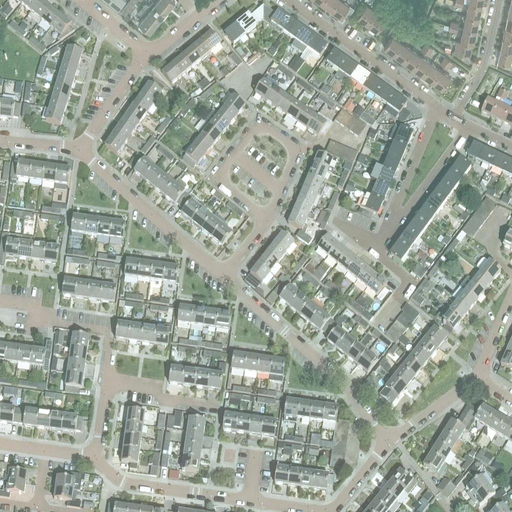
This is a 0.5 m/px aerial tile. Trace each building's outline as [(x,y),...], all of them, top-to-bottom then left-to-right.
[(32,13),(41,1),(40,0),(25,0),(22,5),(32,13)] [(109,0),(108,2),(117,10),(125,0),(109,0)] [(129,0),(122,10),(126,14),(135,3),(131,0),(129,0)] [(158,0),(155,3),(167,13),(175,2),(172,0),(158,0)] [(323,0),(321,4),(331,10),(338,0),(323,0)] [(341,0),(338,0),(331,10),(341,18),(350,6),(341,0)] [(38,25),(41,21),(51,9),(41,1),(32,13),(28,17),(38,25)] [(167,13),(155,3),(152,1),(148,7),(145,4),(141,9),(158,23),(167,13)] [(469,3),(466,16),(479,19),(481,6),(469,3)] [(366,6),(357,19),(364,24),(365,23),(367,25),(367,26),(380,8),(377,6),(373,11),(367,6),(366,6)] [(257,27),(264,22),(263,7),(250,18),(248,17),(237,26),(245,36),(256,27),(257,27)] [(283,32),(291,22),(279,13),(276,16),(263,7),(264,22),(270,26),(271,24),(283,32)] [(380,8),(367,26),(368,26),(370,27),(370,28),(377,33),(387,20),(386,20),(379,15),(383,10),(380,8)] [(51,29),(61,17),(51,9),(41,21),(51,29)] [(150,33),(158,23),(141,9),(137,13),(143,18),(139,24),(150,33)] [(466,16),(463,29),(476,32),(479,19),(466,16)] [(61,17),(51,29),(61,37),(71,25),(61,17)] [(16,32),(19,28),(12,22),(9,26),(16,32)] [(295,41),(303,30),(291,22),(283,32),(295,41)] [(233,46),(245,36),(237,26),(225,36),(233,46)] [(511,28),(504,27),(502,38),(511,40),(511,28)] [(19,28),(16,32),(23,38),(26,34),(19,28)] [(406,29),(402,36),(405,39),(410,32),(406,29)] [(460,41),(460,42),(471,44),(473,45),(476,32),(463,29),(460,41)] [(291,46),(303,55),(307,49),(315,39),(303,30),(295,41),(291,46)] [(410,32),(405,39),(409,42),(414,35),(410,32)] [(201,41),(211,53),(221,45),(211,33),(201,41)] [(392,36),(384,48),(394,55),(402,43),(392,36)] [(36,48),(39,44),(32,38),(29,42),(36,48)] [(511,40),(502,38),(500,50),(511,52),(511,40)] [(315,39),(307,49),(319,58),(327,48),(315,39)] [(201,61),(211,53),(201,41),(191,49),(201,61)] [(457,41),(454,53),(470,56),(472,48),(471,47),(471,44),(460,42),(460,41),(457,41)] [(403,62),(412,50),(402,43),(394,55),(403,62)] [(426,43),(421,50),(424,53),(429,46),(426,43)] [(39,44),(36,48),(43,54),(46,50),(39,44)] [(429,46),(424,53),(428,55),(433,48),(429,46)] [(51,57),(59,52),(56,48),(49,53),(51,57)] [(64,61),(79,66),(82,53),(68,49),(64,61)] [(191,69),(201,61),(191,49),(182,57),(191,69)] [(413,69),(421,57),(412,50),(403,62),(413,69)] [(511,52),(500,50),(497,61),(510,64),(511,58),(511,52)] [(339,72),(346,61),(334,53),(327,63),(339,72)] [(238,68),(243,64),(234,54),(229,58),(238,68)] [(182,77),(191,69),(182,57),(172,65),(182,77)] [(422,76),(431,64),(421,57),(413,69),(422,76)] [(445,57),(440,64),(444,66),(448,59),(445,57)] [(296,74),(304,62),(300,59),(296,66),(292,71),(296,74)] [(448,59),(444,66),(447,69),(452,62),(448,59)] [(75,78),(79,66),(64,61),(60,73),(75,78)] [(351,80),(358,70),(346,61),(339,72),(351,80)] [(432,82),(440,70),(431,64),(422,76),(432,82)] [(172,85),(182,77),(172,65),(162,74),(172,85)] [(285,76),(287,72),(280,67),(277,71),(285,76)] [(224,69),(220,72),(225,78),(229,75),(224,69)] [(363,89),(370,79),(358,70),(351,80),(363,89)] [(441,71),(432,83),(442,90),(450,78),(441,71)] [(287,72),(285,76),(292,81),(295,77),(287,72)] [(71,90),(75,78),(60,73),(57,85),(71,90)] [(202,82),(207,88),(211,85),(206,79),(202,82)] [(375,98),(382,87),(370,79),(363,89),(375,98)] [(141,95),(154,104),(165,88),(154,81),(150,85),(149,85),(141,95)] [(305,90),(308,86),(300,81),(298,85),(305,90)] [(204,91),(207,88),(202,82),(198,85),(204,91)] [(266,102),(275,89),(264,82),(255,95),(266,102)] [(68,102),(71,90),(57,85),(53,97),(68,102)] [(208,91),(211,95),(218,89),(215,85),(208,91)] [(308,86),(305,90),(312,95),(315,91),(308,86)] [(386,106),(394,96),(382,87),(375,98),(386,106)] [(276,109),(285,96),(275,89),(266,102),(276,109)] [(185,104),(189,99),(180,90),(175,95),(185,104)] [(204,101),(211,95),(208,91),(201,97),(204,101)] [(230,94),(222,104),(226,107),(237,117),(246,106),(234,97),(230,94)] [(147,114),(154,104),(141,95),(134,106),(147,114)] [(325,105),(328,101),(321,95),(318,99),(325,105)] [(287,116),(295,103),(285,96),(276,109),(287,116)] [(394,96),(386,106),(399,115),(406,105),(394,96)] [(64,114),(68,102),(53,97),(49,110),(64,114)] [(186,108),(190,111),(196,103),(192,100),(186,108)] [(487,100),(481,113),(492,118),(498,105),(487,100)] [(328,101),(325,105),(333,110),(336,106),(328,101)] [(2,102),(0,114),(0,118),(12,121),(13,118),(19,119),(21,105),(15,105),(15,104),(2,102)] [(297,123),(306,110),(295,103),(287,116),(297,123)] [(28,119),(30,106),(24,105),(22,118),(28,119)] [(498,105),(492,118),(503,123),(509,110),(498,105)] [(139,125),(147,114),(134,106),(127,116),(139,125)] [(229,126),(237,117),(226,107),(218,117),(229,126)] [(184,118),(190,111),(186,108),(180,115),(184,118)] [(60,126),(64,114),(49,110),(46,122),(60,126)] [(308,130),(316,117),(306,110),(297,123),(308,130)] [(340,124),(347,114),(342,110),(335,121),(340,124)] [(511,111),(509,110),(503,123),(511,127),(511,111)] [(213,113),(205,123),(206,124),(210,127),(222,136),(229,126),(218,117),(213,113)] [(316,117),(308,130),(318,137),(321,133),(324,136),(333,123),(319,113),(316,117)] [(344,128),(352,117),(347,114),(340,124),(344,128)] [(132,135),(139,125),(127,116),(120,126),(132,135)] [(349,131),(357,120),(352,117),(344,128),(349,131)] [(162,125),(166,128),(171,121),(167,118),(162,125)] [(174,130),(180,123),(176,120),(170,127),(174,130)] [(354,134),(361,124),(357,120),(349,131),(354,134)] [(206,124),(198,133),(202,136),(214,146),(222,136),(210,127),(206,124)] [(361,124),(354,134),(359,138),(366,127),(361,124)] [(160,135),(166,128),(162,125),(156,132),(160,135)] [(125,145),(132,135),(120,126),(112,137),(125,145)] [(395,143),(406,148),(412,134),(401,129),(395,143)] [(206,156),(214,146),(202,136),(194,146),(206,156)] [(118,156),(125,145),(112,137),(105,147),(118,156)] [(146,145),(150,148),(156,141),(152,138),(146,145)] [(331,155),(336,144),(331,141),(326,153),(331,155)] [(400,161),(406,148),(395,143),(389,156),(400,161)] [(336,158),(342,146),(336,144),(331,155),(336,158)] [(144,155),(150,148),(146,145),(141,152),(144,155)] [(198,166),(206,156),(194,146),(182,161),(193,169),(196,165),(198,166)] [(342,160),(347,148),(342,146),(336,158),(342,160)] [(489,167),(495,156),(474,146),(469,157),(489,167)] [(164,157),(167,153),(160,147),(157,151),(164,157)] [(347,162),(352,150),(347,148),(342,160),(347,162)] [(352,150),(347,162),(353,165),(358,153),(352,150)] [(167,153),(164,157),(171,162),(174,159),(167,153)] [(134,169),(142,158),(137,154),(129,165),(134,169)] [(318,155),(313,166),(327,172),(332,174),(334,169),(330,167),(333,160),(318,155)] [(394,175),(400,161),(389,156),(383,170),(394,175)] [(503,174),(508,162),(495,156),(489,167),(503,174)] [(144,181),(155,168),(144,160),(134,173),(144,181)] [(452,172),(462,180),(471,168),(461,160),(452,172)] [(511,178),(511,163),(508,162),(503,174),(511,178)] [(30,181),(32,165),(19,163),(19,165),(13,164),(11,178),(17,179),(30,181)] [(184,173),(187,169),(180,163),(177,167),(184,173)] [(42,183),(45,166),(32,165),(30,181),(42,183)] [(55,184),(57,168),(45,166),(42,183),(55,184)] [(322,184),(327,172),(313,166),(308,178),(322,184)] [(377,167),(371,180),(377,183),(389,188),(394,175),(383,170),(377,167)] [(57,168),(55,184),(68,186),(70,170),(57,168)] [(154,189),(165,176),(155,168),(144,181),(154,189)] [(341,178),(346,180),(350,172),(345,170),(341,178)] [(454,192),(462,180),(452,172),(443,184),(454,192)] [(164,197),(174,184),(165,176),(154,189),(164,197)] [(317,196),(322,184),(308,178),(303,190),(317,196)] [(342,189),(346,180),(341,178),(338,187),(342,189)] [(180,207),(189,196),(185,193),(183,192),(186,188),(185,185),(178,180),(174,184),(164,197),(175,205),(176,203),(180,207)] [(383,202),(389,188),(377,183),(371,197),(383,202)] [(445,204),(454,192),(443,184),(435,196),(445,204)] [(312,207),(317,196),(303,190),(298,201),(312,207)] [(221,202),(224,198),(217,193),(213,196),(221,202)] [(332,202),(336,204),(340,195),(335,193),(332,202)] [(189,196),(180,207),(185,211),(182,215),(192,223),(202,210),(205,207),(201,204),(199,207),(192,202),(194,200),(189,196)] [(436,215),(445,204),(435,196),(426,208),(436,215)] [(377,215),(383,202),(371,197),(369,203),(363,201),(360,208),(377,215)] [(482,204),(493,211),(496,207),(486,199),(482,204)] [(298,201),(293,213),(307,219),(313,221),(315,216),(310,214),(312,207),(298,201)] [(333,212),(336,204),(332,202),(328,210),(333,212)] [(233,212),(236,209),(229,203),(226,207),(233,212)] [(489,216),(493,211),(482,204),(479,208),(489,216)] [(428,227),(436,215),(426,208),(417,219),(428,227)] [(486,221),(489,216),(479,208),(475,213),(486,221)] [(236,209),(233,212),(240,218),(244,214),(236,209)] [(202,231),(212,218),(202,210),(192,223),(202,231)] [(304,226),(307,219),(293,213),(288,225),(302,231),(304,226)] [(327,213),(323,221),(328,223),(331,214),(327,213)] [(482,225),(486,221),(475,213),(472,218),(482,225)] [(85,235),(87,219),(74,217),(72,233),(85,235)] [(212,239),(222,226),(212,218),(202,231),(212,239)] [(479,230),(482,225),(472,218),(469,222),(479,230)] [(97,237),(100,221),(87,219),(85,235),(97,237)] [(419,239),(428,227),(417,219),(408,231),(419,239)] [(110,239),(112,223),(100,221),(97,237),(110,239)] [(323,221),(320,229),(324,231),(327,224),(328,223),(323,221)] [(475,235),(479,230),(469,222),(465,227),(475,235)] [(112,223),(110,239),(123,241),(125,224),(112,223)] [(222,226),(212,239),(222,247),(232,234),(222,226)] [(302,231),(301,233),(300,232),(296,237),(308,246),(312,240),(305,235),(308,227),(304,226),(302,231)] [(472,240),(475,235),(465,227),(461,232),(472,240)] [(410,251),(419,239),(408,231),(399,243),(410,251)] [(511,251),(511,234),(510,233),(503,247),(511,251)] [(274,245),(286,254),(294,244),(282,234),(274,245)] [(19,259),(21,243),(22,238),(3,235),(0,254),(6,255),(6,257),(19,259)] [(328,257),(338,246),(327,237),(327,238),(322,235),(313,245),(318,249),(328,257)] [(31,261),(34,245),(34,240),(22,238),(21,243),(19,259),(31,261)] [(450,247),(454,250),(459,243),(455,240),(450,247)] [(401,263),(410,251),(399,243),(391,255),(401,263)] [(44,263),(46,246),(34,245),(31,261),(44,263)] [(278,264),(286,254),(274,245),(266,254),(278,264)] [(46,246),(44,263),(57,264),(59,248),(46,246)] [(338,265),(347,254),(338,246),(328,257),(338,265)] [(448,258),(454,250),(450,247),(444,255),(448,258)] [(270,274),(278,264),(266,254),(258,264),(270,274)] [(347,273),(357,261),(347,254),(338,265),(347,273)] [(298,264),(302,267),(308,260),(304,257),(298,264)] [(478,266),(477,267),(478,269),(481,272),(493,281),(501,271),(490,262),(486,259),(484,260),(482,260),(478,266)] [(435,268),(438,271),(444,263),(440,260),(435,268)] [(138,279),(140,263),(127,261),(125,277),(138,279)] [(357,281),(367,269),(357,261),(347,273),(357,281)] [(150,281),(153,265),(140,263),(138,279),(150,281)] [(262,284),(270,274),(258,264),(250,274),(262,284)] [(296,274),(302,267),(298,264),(293,271),(296,274)] [(163,283),(165,267),(153,265),(150,281),(163,283)] [(165,267),(163,283),(176,285),(178,268),(165,267)] [(421,280),(427,272),(422,268),(416,277),(421,280)] [(433,278),(438,271),(435,268),(429,275),(433,278)] [(367,289),(377,277),(367,269),(357,281),(367,289)] [(320,282),(323,278),(315,272),(312,276),(320,282)] [(485,291),(493,281),(481,272),(473,282),(485,291)] [(309,284),(313,280),(306,274),(302,278),(309,284)] [(281,283),(286,287),(291,281),(286,277),(281,283)] [(377,277),(367,289),(377,297),(387,286),(377,277)] [(485,291),(473,282),(468,278),(460,288),(465,292),(477,301),(485,291)] [(313,280),(309,284),(317,290),(320,286),(313,280)] [(422,284),(419,288),(423,291),(428,294),(434,287),(425,280),(422,284)] [(76,299),(78,282),(65,281),(63,297),(76,299)] [(88,300),(91,284),(78,282),(76,299),(88,300)] [(332,292),(335,288),(328,282),(325,286),(332,292)] [(278,297),(286,287),(281,283),(273,293),(278,297)] [(101,302),(103,286),(91,284),(88,300),(101,302)] [(103,286),(101,302),(114,304),(116,288),(103,286)] [(290,308),(300,295),(290,287),(279,300),(290,308)] [(335,288),(332,292),(339,298),(342,294),(335,288)] [(414,295),(411,299),(420,307),(424,302),(418,298),(423,291),(419,288),(414,295)] [(329,300),(333,296),(325,291),(322,294),(329,300)] [(469,311),(477,301),(465,292),(457,302),(469,311)] [(300,316),(310,303),(300,295),(290,308),(300,316)] [(348,298),(344,302),(352,308),(355,304),(354,304),(348,298)] [(461,321),(469,311),(457,302),(449,311),(461,321)] [(310,324),(320,311),(310,303),(300,316),(310,324)] [(355,304),(352,308),(362,316),(366,311),(355,303),(354,304),(355,304)] [(407,305),(402,311),(404,313),(414,321),(420,315),(407,305)] [(191,326),(193,310),(180,308),(178,324),(191,326)] [(445,308),(436,318),(444,324),(443,325),(445,326),(446,325),(453,331),(461,321),(449,311),(445,308)] [(204,327),(206,311),(193,310),(191,326),(204,327)] [(216,329),(219,313),(206,311),(204,327),(216,329)] [(326,334),(335,323),(330,320),(320,311),(310,324),(320,332),(321,331),(326,334)] [(219,313),(216,329),(229,331),(232,315),(219,313)] [(404,313),(400,317),(411,326),(414,321),(404,313)] [(400,317),(396,322),(407,330),(411,326),(400,317)] [(338,329),(344,322),(339,318),(335,323),(326,334),(330,338),(327,342),(337,350),(348,337),(338,329)] [(366,330),(369,326),(362,320),(359,324),(366,330)] [(396,322),(393,326),(403,335),(407,330),(396,322)] [(129,342),(131,326),(118,324),(116,340),(129,342)] [(142,344),(144,328),(131,326),(129,342),(142,344)] [(393,326),(389,331),(400,339),(403,335),(393,326)] [(157,329),(154,345),(167,347),(169,335),(171,335),(172,328),(165,327),(165,331),(157,329)] [(154,345),(157,329),(144,328),(142,344),(154,345)] [(426,339),(439,349),(447,338),(434,328),(426,339)] [(378,340),(381,336),(375,331),(371,334),(378,340)] [(389,331),(385,335),(396,344),(400,339),(389,331)] [(55,346),(60,347),(62,347),(63,334),(56,333),(55,346)] [(71,349),(87,351),(89,338),(73,336),(71,349)] [(381,336),(378,340),(385,346),(389,342),(381,336)] [(347,358),(358,345),(348,337),(337,350),(347,358)] [(431,359),(439,349),(426,339),(418,349),(431,359)] [(357,366),(368,353),(358,345),(347,358),(357,366)] [(7,346),(5,362),(18,364),(20,348),(7,346)] [(392,356),(398,349),(394,346),(389,353),(392,356)] [(31,366),(33,350),(20,348),(18,364),(31,366)] [(85,364),(87,351),(71,349),(69,361),(85,364)] [(423,369),(431,359),(418,349),(410,358),(423,369)] [(48,371),(51,354),(46,353),(46,352),(33,350),(31,366),(44,368),(43,371),(48,371)] [(368,353),(357,366),(368,374),(378,361),(368,353)] [(511,356),(506,354),(501,366),(511,370),(511,356)] [(245,373),(247,357),(234,355),(232,371),(245,373)] [(257,375),(260,358),(247,357),(245,373),(257,375)] [(270,376),(272,360),(260,358),(257,375),(270,376)] [(415,379),(423,369),(410,358),(402,368),(415,379)] [(378,366),(382,369),(388,362),(384,359),(378,366)] [(270,376),(269,381),(282,383),(285,362),(272,360),(270,376)] [(84,376),(85,364),(69,361),(67,374),(84,376)] [(225,376),(226,365),(220,364),(218,375),(210,374),(208,390),(221,392),(223,376),(225,376)] [(377,376),(382,369),(378,366),(373,373),(377,376)] [(182,386),(185,370),(172,368),(169,384),(182,386)] [(406,389),(415,379),(402,368),(394,378),(406,389)] [(195,388),(197,372),(185,370),(182,386),(195,388)] [(208,390),(210,374),(197,372),(195,388),(208,390)] [(82,389),(84,376),(67,374),(66,387),(65,393),(79,395),(79,389),(82,389)] [(386,389),(381,396),(393,406),(398,399),(406,389),(394,378),(385,389),(386,389)] [(369,380),(363,387),(369,391),(374,384),(369,380)] [(285,417),(284,422),(289,423),(290,418),(297,419),(300,403),(287,401),(285,417)] [(310,421),(312,405),(300,403),(297,419),(310,421)] [(323,423),(325,406),(312,405),(310,421),(323,423)] [(476,418),(479,412),(468,405),(465,411),(476,418)] [(336,424),(336,420),(338,408),(325,406),(323,423),(336,424)] [(18,424),(20,410),(15,409),(2,407),(0,418),(0,423),(12,425),(13,423),(18,424)] [(476,418),(474,421),(475,422),(485,428),(494,414),(482,407),(479,412),(476,418)] [(37,429),(39,413),(26,411),(20,410),(18,424),(24,425),(24,427),(37,429)] [(127,424),(143,427),(145,414),(129,411),(127,424)] [(474,423),(475,422),(474,421),(476,418),(465,411),(462,416),(474,423)] [(49,430),(52,414),(39,413),(37,429),(49,430)] [(62,432),(64,416),(52,414),(49,430),(62,432)] [(494,414),(485,428),(496,435),(505,421),(494,414)] [(236,433),(238,417),(225,415),(223,431),(236,433)] [(64,416),(62,432),(75,434),(75,432),(81,433),(83,419),(77,418),(64,416)] [(164,430),(165,416),(159,416),(157,429),(164,430)] [(471,428),(474,423),(462,416),(459,420),(471,428)] [(173,431),(175,418),(168,417),(167,430),(173,431)] [(249,435),(251,419),(238,417),(236,433),(249,435)] [(261,437),(264,421),(251,419),(249,435),(261,437)] [(187,433),(204,435),(205,422),(189,420),(187,433)] [(467,433),(468,433),(471,428),(459,420),(456,425),(465,431),(464,431),(467,433)] [(264,421),(261,437),(275,439),(277,422),(264,421)] [(511,425),(505,421),(496,435),(507,442),(511,434),(511,425)] [(465,431),(456,425),(451,422),(444,434),(458,442),(464,431),(465,431)] [(141,439),(143,427),(127,424),(125,437),(141,439)] [(202,448),(204,435),(187,433),(186,445),(202,448)] [(451,453),(458,442),(444,434),(437,445),(451,453)] [(139,452),(141,439),(125,437),(123,450),(139,452)] [(200,460),(202,448),(186,445),(184,458),(200,460)] [(444,464),(451,453),(437,445),(431,456),(444,464)] [(309,455),(318,456),(319,450),(310,448),(309,455)] [(137,471),(139,452),(123,450),(121,463),(130,464),(130,470),(137,471)] [(480,451),(475,459),(480,462),(482,458),(485,454),(480,451)] [(167,469),(169,456),(163,455),(161,468),(167,469)] [(437,475),(444,464),(431,456),(424,467),(437,475)] [(466,456),(463,461),(466,463),(471,465),(474,461),(466,456)] [(483,457),(480,462),(488,466),(490,462),(483,457)] [(198,473),(200,460),(184,458),(182,471),(198,473)] [(473,478),(482,466),(477,462),(468,474),(473,478)] [(466,463),(461,469),(465,473),(471,465),(466,463)] [(8,482),(26,484),(27,473),(14,472),(15,466),(1,464),(0,469),(0,470),(6,471),(5,476),(9,476),(8,482)] [(278,464),(275,484),(288,486),(290,470),(291,466),(278,464)] [(495,464),(491,470),(500,475),(504,469),(495,464)] [(151,469),(150,478),(157,479),(159,469),(152,469),(151,469)] [(301,488),(303,472),(290,470),(288,486),(301,488)] [(408,495),(416,485),(400,471),(392,482),(404,492),(408,495)] [(313,490),(316,474),(303,472),(301,488),(313,490)] [(56,489),(73,491),(74,485),(77,486),(78,481),(84,482),(85,476),(71,474),(71,480),(57,478),(56,489)] [(316,474),(313,490),(326,492),(329,476),(316,474)] [(471,499),(488,486),(481,477),(466,489),(469,493),(467,494),(471,499)] [(441,484),(452,493),(456,488),(445,480),(441,484)] [(24,495),(26,484),(8,482),(7,488),(4,487),(3,492),(0,491),(0,497),(10,499),(11,493),(24,495)] [(396,502),(404,492),(392,482),(383,492),(396,502)] [(448,498),(452,493),(441,484),(437,489),(448,498)] [(493,505),(502,498),(506,495),(502,489),(495,495),(488,486),(471,499),(475,504),(476,503),(479,507),(489,500),(493,505)] [(72,497),(73,491),(56,489),(54,500),(67,502),(67,507),(81,509),(81,503),(75,502),(76,497),(72,497)] [(388,511),(396,502),(383,492),(375,502),(388,511)] [(427,494),(422,500),(427,504),(433,498),(427,494)] [(506,511),(502,506),(506,503),(502,498),(493,505),(496,509),(493,511),(506,511)] [(426,510),(429,506),(427,504),(422,500),(419,504),(422,507),(426,510)] [(387,511),(388,511),(375,502),(367,511),(387,511)]
